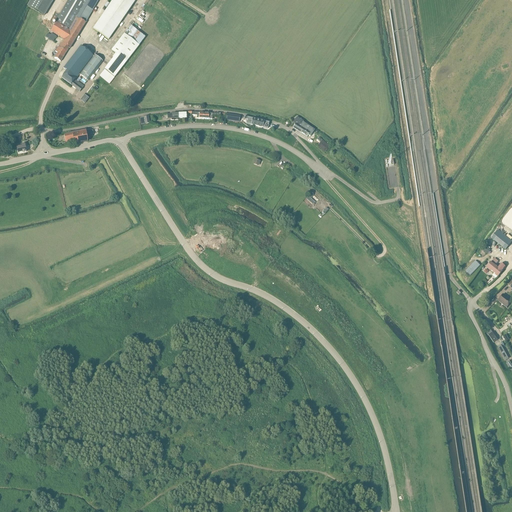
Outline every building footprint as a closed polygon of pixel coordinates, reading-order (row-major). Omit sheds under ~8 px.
[(53,0),(31,0),(28,7),(44,16),(53,0)] [(86,23),(85,23),(98,0),(85,0),(86,1),(86,2),(82,0),(67,0),(56,21),(69,29),(69,30),(56,22),(51,31),(63,39),(55,52),(58,53),(54,58),(60,62),(69,48),(70,49),(86,23)] [(109,40),(135,0),(113,0),(93,29),(109,40)] [(48,33),(45,37),(53,42),(57,37),(51,33),(50,35),(48,33)] [(110,74),(114,78),(139,46),(124,34),(112,51),(116,54),(113,58),(113,59),(105,70),(110,74)] [(94,55),(93,56),(81,46),(63,69),(67,72),(62,79),(79,91),(83,86),(75,80),(79,74),(88,81),(102,62),(94,56),(94,55)] [(110,74),(105,70),(100,76),(105,81),(110,74)] [(141,125),(149,123),(148,116),(140,118),(141,125)] [(267,129),(269,124),(244,116),(244,118),(247,119),(247,120),(246,123),(267,129)] [(295,124),(293,128),(300,133),(303,128),(300,127),(302,124),(303,122),(296,117),(292,123),(295,124)] [(314,130),(303,123),(302,124),(300,127),(303,128),(300,133),(307,137),(308,135),(310,137),(314,130)] [(88,142),(87,137),(86,131),(85,131),(72,134),(64,136),(65,142),(73,141),(73,142),(74,144),(87,142),(88,142)] [(330,147),(322,140),(317,146),(325,152),(330,147)] [(17,147),(16,147),(18,154),(26,152),(25,144),(21,144),(22,146),(20,147),(17,147)] [(306,199),(313,205),(315,203),(310,199),(313,195),(311,193),(306,199)] [(491,238),(505,250),(511,241),(498,230),(491,238)] [(498,268),(495,266),(498,262),(495,259),(487,268),(498,277),(505,268),(501,264),(498,268)] [(498,301),(507,308),(511,301),(503,295),(498,301)] [(488,336),(494,343),(497,340),(491,330),(486,333),(488,336)] [(508,359),(501,346),(498,347),(505,360),(508,359)]
